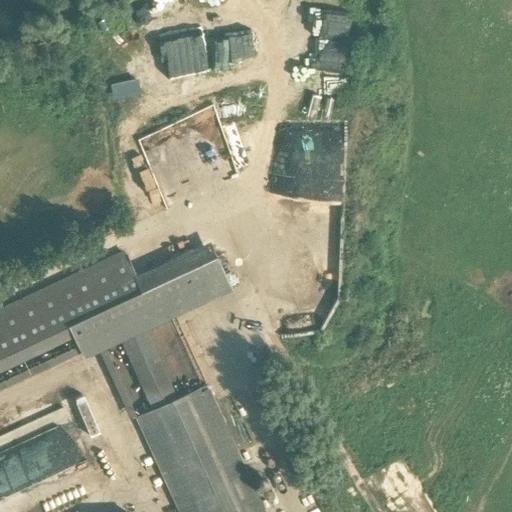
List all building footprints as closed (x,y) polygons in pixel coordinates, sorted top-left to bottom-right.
[(179,15),(175,0),(148,0),(138,2),(142,22),(179,15)] [(289,53),(352,51),(351,29),(288,31),(289,53)] [(176,82),(195,78),(189,53),(170,57),(176,82)] [(139,115),(148,149),(159,146),(150,112),(139,115)] [(132,117),(116,118),(118,154),(134,153),(132,117)] [(338,221),(340,138),(305,137),(305,163),(289,162),(288,175),(309,176),(308,188),(293,188),(292,200),(268,199),(267,238),(293,238),(293,220),(338,221)] [(133,419),(176,511),(265,511),(205,384),(177,397),(145,329),(230,289),(207,240),(134,274),(122,249),(0,306),(0,371),(72,337),(76,345),(0,380),(0,388),(79,352),(82,357),(97,350),(130,421),(133,419)] [(65,408),(0,434),(0,488),(23,479),(16,462),(77,438),(65,408)]
